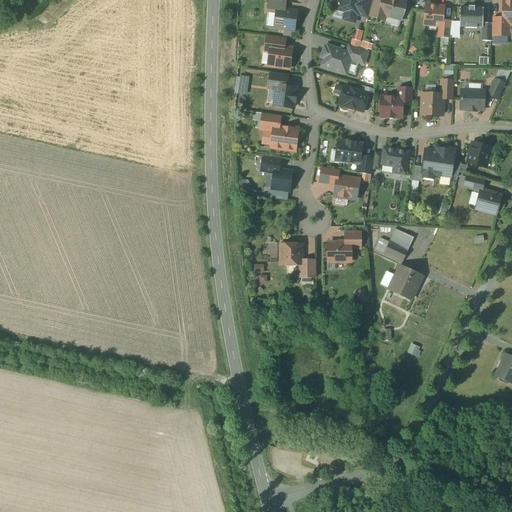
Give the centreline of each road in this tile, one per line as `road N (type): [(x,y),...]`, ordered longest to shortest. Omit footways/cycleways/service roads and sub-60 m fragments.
road 1 (tertiary): [(266,502),(216,250),(213,0)]
road 2 (residential): [(511,237),(414,440),(368,475),(266,502)]
road 3 (residential): [(511,131),(395,134),(314,111)]
